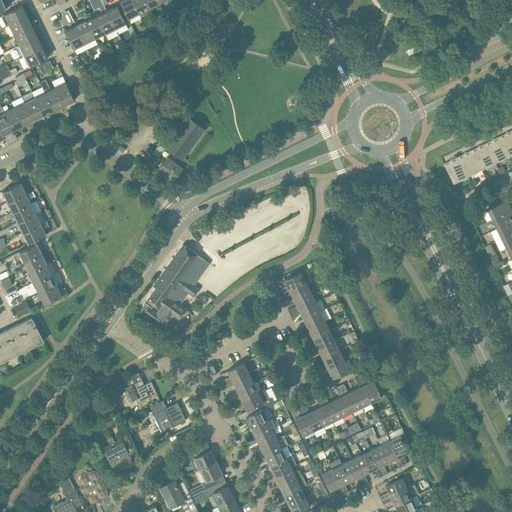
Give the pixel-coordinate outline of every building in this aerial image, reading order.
[(119,34),(115,28),(107,10),(104,5),(101,0),(96,0),(103,12),(96,15),(105,33),(108,39),(119,34)] [(139,12),(132,0),(119,0),(121,3),(127,17),(128,18),(139,12)] [(149,7),(145,0),(132,0),(139,12),(149,7)] [(121,3),(117,5),(124,18),(127,17),(121,3)] [(107,10),(115,28),(126,23),(124,18),(117,5),(117,4),(116,4),(117,5),(107,10)] [(6,26),(9,24),(27,16),(22,5),(13,9),(4,14),(1,15),(6,26)] [(176,18),(173,11),(166,14),(169,21),(176,18)] [(95,38),(105,33),(96,15),(86,20),(95,38)] [(27,16),(9,24),(14,35),(32,26),(27,16)] [(76,25),(85,43),(95,38),(86,20),(76,25)] [(74,48),(85,43),(76,25),(65,30),(74,48)] [(37,36),(32,26),(14,35),(19,45),(37,36)] [(24,55),(42,46),(37,36),(19,45),(24,55)] [(407,50),(409,54),(420,50),(418,45),(407,50)] [(42,46),(24,55),(30,66),(48,56),(47,56),(42,46)] [(102,53),(100,48),(96,49),(98,53),(93,55),(95,59),(103,55),(102,53)] [(12,74),(7,64),(0,67),(0,75),(0,76),(2,79),(12,74)] [(45,92),(54,110),(64,105),(55,87),(50,89),(45,79),(40,82),(45,92)] [(66,82),(55,87),(64,105),(74,100),(66,82)] [(45,92),(34,97),(43,115),(54,110),(45,92)] [(43,115),(34,97),(24,102),(33,120),(43,115)] [(14,107),(23,125),(33,120),(24,102),(14,107)] [(0,130),(2,135),(12,130),(4,112),(0,105),(0,104),(0,130)] [(23,125),(14,107),(4,112),(12,130),(23,125)] [(168,115),(159,108),(153,116),(162,123),(168,115)] [(203,128),(188,117),(166,147),(172,151),(167,157),(159,167),(173,178),(181,167),(176,163),(180,157),(181,158),(203,128)] [(500,136),(510,156),(509,154),(511,152),(511,130),(510,131),(511,133),(502,138),(500,136)] [(510,156),(500,136),(497,138),(498,140),(488,145),(495,161),(501,158),(502,160),(510,156)] [(484,147),(474,152),(482,168),(487,165),(488,167),(496,163),(495,161),(488,145),(487,143),(483,145),(484,147)] [(460,158),(468,174),(474,172),(475,174),(483,170),(482,168),(474,152),(473,150),(469,151),(470,154),(460,158)] [(468,174),(460,158),(460,159),(459,156),(455,158),(456,160),(446,165),(445,163),(444,163),(454,184),(455,183),(454,181),(460,178),(461,180),(469,176),(468,174)] [(494,179),(491,172),(485,175),(488,181),(494,179)] [(8,201),(25,192),(20,182),(1,191),(1,192),(3,191),(8,201)] [(31,203),(25,192),(8,201),(13,212),(31,203)] [(493,219),(511,209),(511,207),(508,199),(488,209),(493,219)] [(36,213),(31,203),(13,212),(18,222),(36,213)] [(511,209),(493,219),(497,229),(511,221),(511,209)] [(23,232),(41,223),(36,213),(18,222),(23,232)] [(511,221),(497,229),(502,238),(511,233),(511,221)] [(41,223),(23,232),(28,243),(46,234),(41,223)] [(511,233),(502,238),(507,248),(511,245),(511,233)] [(19,252),(24,262),(42,253),(36,242),(17,252),(17,253),(19,252)] [(204,259),(182,244),(153,285),(156,288),(147,299),(154,304),(151,308),(145,303),(140,310),(139,311),(163,329),(178,320),(180,316),(182,317),(191,312),(185,309),(186,308),(180,304),(188,293),(193,297),(199,288),(194,285),(209,263),(204,259)] [(29,272),(47,263),(42,253),(24,262),(29,272)] [(313,261),(315,267),(321,264),(318,258),(313,261)] [(52,274),(47,263),(29,272),(34,282),(52,274)] [(284,280),(289,290),(306,282),(301,271),(284,280)] [(57,284),(52,274),(34,282),(39,292),(57,284)] [(294,300),(310,291),(306,282),(289,290),(294,300)] [(57,284),(39,292),(44,303),(62,295),(57,284)] [(315,301),(310,291),(294,300),(299,309),(315,301)] [(31,310),(26,301),(14,307),(18,316),(31,310)] [(315,301),(299,309),(304,319),(316,313),(320,311),(315,301)] [(327,308),(304,319),(308,329),(325,321),(325,320),(331,317),(327,308)] [(0,361),(43,341),(32,317),(28,319),(29,322),(20,326),(18,323),(15,325),(16,328),(7,333),(5,330),(2,332),(3,335),(0,336),(0,361)] [(313,338),(329,330),(325,321),(308,329),(313,338)] [(318,348),(334,340),(329,330),(313,338),(318,348)] [(322,358),(339,349),(334,340),(318,348),(322,358)] [(327,367),(344,359),(339,349),(322,358),(327,367)] [(356,370),(354,366),(348,369),(344,359),(327,367),(332,377),(334,376),(336,380),(356,370)] [(232,381),(249,372),(244,362),(227,370),(232,381)] [(237,390),(253,382),(249,372),(232,381),(237,390)] [(130,385),(126,378),(113,384),(113,385),(106,388),(108,392),(115,388),(118,395),(125,391),(130,401),(136,399),(138,403),(157,394),(151,381),(144,384),(142,379),(130,385)] [(373,380),(363,385),(371,401),(381,396),(381,395),(374,382),(373,380)] [(379,380),(374,382),(381,395),(385,393),(379,380)] [(242,400),(258,392),(253,382),(237,390),(242,400)] [(363,385),(353,390),(362,406),(371,401),(363,385)] [(258,392),(242,400),(246,410),(247,410),(249,415),(262,408),(274,402),(271,396),(269,397),(265,388),(258,392)] [(344,394),(352,411),(362,406),(353,390),(344,394)] [(334,399),(342,416),(352,411),(344,394),(334,399)] [(324,404),(332,420),(342,416),(334,399),(324,404)] [(166,407),(163,400),(149,406),(162,431),(186,420),(177,402),(166,407)] [(262,408),(249,415),(245,417),(250,427),(267,419),(262,409),(274,403),(274,402),(262,408)] [(323,425),(332,420),(324,404),(315,409),(323,425)] [(305,413),(313,430),(323,425),(315,409),(305,413)] [(303,435),(313,430),(305,413),(295,418),(303,435)] [(272,428),(267,419),(250,427),(255,437),(272,428)] [(135,449),(125,428),(117,432),(120,438),(114,441),(111,435),(107,437),(110,443),(103,446),(115,471),(133,462),(128,452),(135,449)] [(260,446),(276,438),(272,428),(255,437),(260,446)] [(339,433),(341,438),(351,434),(349,429),(349,428),(339,433)] [(400,435),(390,440),(399,456),(408,452),(400,435)] [(265,456),(281,448),(276,438),(260,446),(265,456)] [(320,443),(322,448),(332,443),(329,439),(320,443)] [(389,461),(399,456),(390,440),(381,445),(389,461)] [(200,469),(216,461),(210,449),(205,452),(201,443),(186,451),(190,460),(195,457),(200,469)] [(389,461),(381,445),(371,449),(379,466),(389,461)] [(286,457),(281,448),(265,456),(269,466),(286,457)] [(361,454),(369,471),(379,466),(371,449),(361,454)] [(361,454),(351,459),(359,475),(369,471),(361,454)] [(286,457),(269,466),(274,475),(291,467),(286,457)] [(329,462),(340,485),(350,480),(342,464),(339,457),(329,462)] [(359,475),(351,459),(342,464),(350,480),(359,475)] [(216,461),(200,469),(206,480),(202,482),(202,483),(205,489),(220,482),(217,475),(222,473),(216,461)] [(340,485),(329,462),(332,468),(322,473),(330,490),(340,485)] [(291,467),(274,475),(279,485),(302,474),(299,468),(293,472),(291,467)] [(97,472),(93,470),(90,472),(86,471),(84,475),(81,476),(79,480),(81,484),(80,488),(84,489),(85,492),(84,496),(88,498),(89,501),(93,503),(97,501),(101,502),(102,498),(106,496),(107,492),(106,489),(107,485),(103,484),(101,480),(103,477),(99,475),(97,472)] [(279,485),(284,495),(300,487),(306,483),(302,474),(279,485)] [(67,498),(52,506),(54,511),(76,511),(75,507),(82,504),(74,487),(69,477),(67,478),(59,482),(64,492),(67,498)] [(385,485),(390,496),(407,488),(402,477),(385,485)] [(194,503),(191,496),(188,491),(181,495),(174,479),(160,486),(170,507),(180,501),(185,511),(187,511),(189,511),(198,511),(196,507),(194,503)] [(202,483),(188,490),(188,491),(191,496),(192,496),(194,495),(198,493),(204,490),(205,489),(202,483)] [(219,505),(234,498),(228,485),(212,492),(219,505)] [(305,496),(300,487),(284,495),(288,504),(305,496)] [(407,488),(390,496),(395,505),(411,497),(407,488)] [(431,488),(419,494),(420,497),(429,492),(430,495),(432,495),(434,494),(431,488)] [(192,496),(191,496),(194,503),(207,497),(204,490),(198,493),(194,495),(192,496)] [(305,496),(288,504),(292,511),(298,511),(310,506),(305,496)] [(398,511),(405,511),(416,507),(411,497),(395,505),(398,511)] [(238,511),(240,510),(234,498),(219,505),(222,511),(238,511)]
